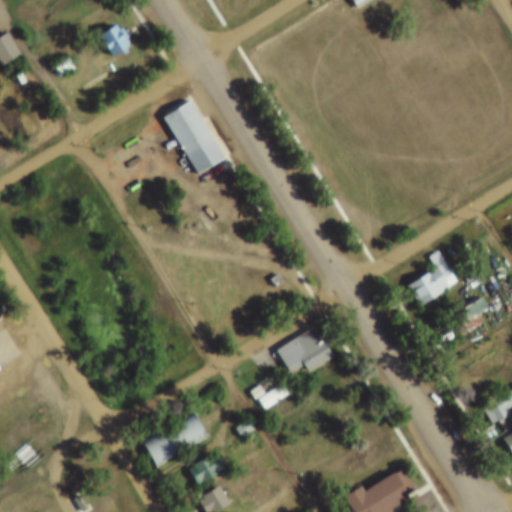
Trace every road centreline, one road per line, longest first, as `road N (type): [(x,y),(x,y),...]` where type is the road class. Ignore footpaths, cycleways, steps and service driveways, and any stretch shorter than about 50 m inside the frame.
road 1 (tertiary): [(481,511),(168,0)]
road 2 (residential): [(104,431),(511,183)]
road 3 (residential): [(0,176),(284,0)]
road 4 (residential): [(152,511),(0,264)]
